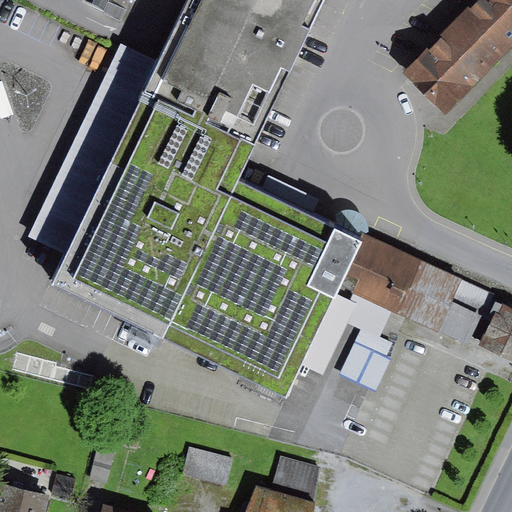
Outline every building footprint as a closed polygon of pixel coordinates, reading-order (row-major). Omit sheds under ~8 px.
[(189,0),(158,64),(144,93),(255,146),(325,0),(189,0)] [(511,0),(478,0),(403,75),(445,117),(511,50),(511,0)] [(28,238),(66,255),(144,93),(158,64),(121,46),(28,238)] [(255,146),(144,93),(66,255),(50,288),(285,401),(302,365),(340,288),(360,246),(237,186),(255,146)] [(505,307),(509,299),(366,235),(360,246),(340,288),(392,313),(467,347),(471,338),(482,344),(496,314),(501,317),(505,307)] [(340,288),(302,365),(322,375),(346,323),(380,339),(392,313),(340,288)] [(482,344),(482,345),(511,358),(511,310),(505,307),(501,317),(496,314),(482,344)] [(100,441),(136,450),(140,434),(104,425),(100,441)] [(191,449),(184,474),(226,485),(232,459),(191,449)] [(98,451),(90,480),(105,484),(113,455),(98,451)] [(320,468),(282,457),(271,492),(314,503),(320,468)] [(58,476),(52,495),(71,500),(76,481),(58,476)] [(47,511),(51,499),(1,487),(0,489),(0,511),(47,511)] [(271,492),(255,488),(246,511),(314,511),(316,503),(314,503),(271,492)]
